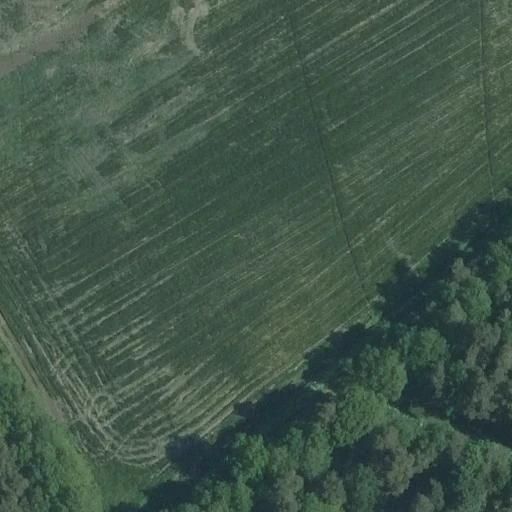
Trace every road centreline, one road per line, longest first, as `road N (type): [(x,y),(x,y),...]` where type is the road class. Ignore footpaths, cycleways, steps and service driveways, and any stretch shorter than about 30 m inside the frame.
road 1 (track): [(184,511),(511,241)]
road 2 (track): [(511,464),(325,395)]
